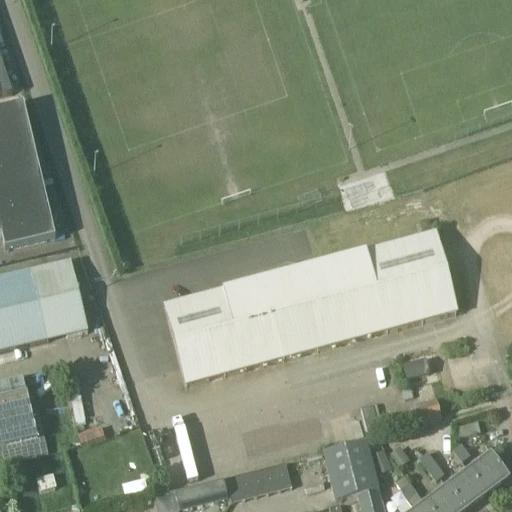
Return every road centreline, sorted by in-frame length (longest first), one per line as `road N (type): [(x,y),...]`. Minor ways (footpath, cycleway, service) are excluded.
road 1 (unclassified): [(100,276),(4,0)]
road 2 (unknown): [(106,294),(298,246)]
